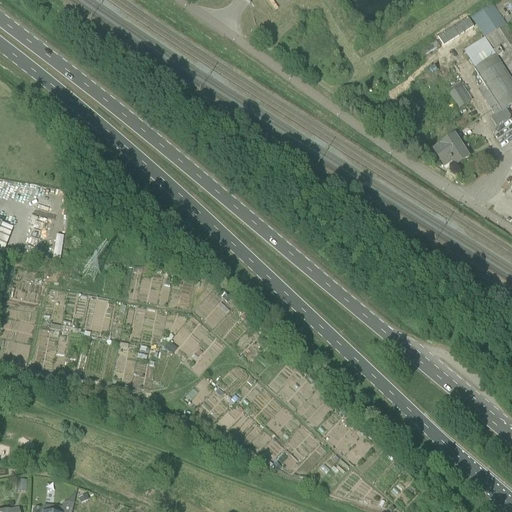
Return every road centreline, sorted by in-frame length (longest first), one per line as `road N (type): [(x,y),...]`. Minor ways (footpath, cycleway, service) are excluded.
road 1 (secondary): [(0,44),(194,209),(511,507)]
road 2 (secondary): [(511,437),(0,17)]
road 3 (unclassified): [(466,202),(179,0)]
road 4 (track): [(0,390),(43,375),(165,404)]
